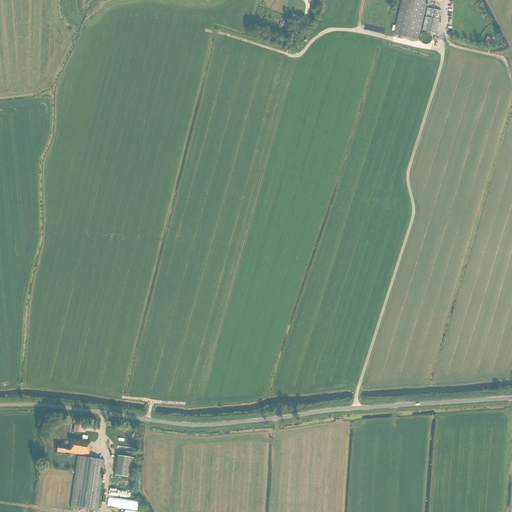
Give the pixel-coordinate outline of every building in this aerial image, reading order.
[(401,0),(394,35),(418,40),(427,0),(401,0)] [(294,10),(301,11),(302,3),(296,1),(294,10)] [(436,34),(441,12),(427,8),(422,31),(436,34)] [(432,39),(432,38),(432,36),(431,35),(430,34),(430,33),(429,33),(428,33),(427,32),(426,32),(425,32),(424,33),(423,33),(422,34),(421,35),(421,36),(420,36),(420,37),(420,38),(420,39),(420,40),(421,41),(421,42),(422,43),(423,43),(423,44),(424,44),(425,44),(426,44),(427,44),(428,44),(429,44),(430,43),(431,42),(432,41),(432,40),(432,39)] [(97,511),(104,460),(88,458),(88,456),(89,456),(90,446),(89,446),(90,442),(70,439),(69,449),(65,448),(65,447),(57,446),(56,452),(65,453),(85,455),(85,457),(78,456),(70,508),(97,511)] [(118,456),(115,476),(131,478),(134,458),(118,456)]
